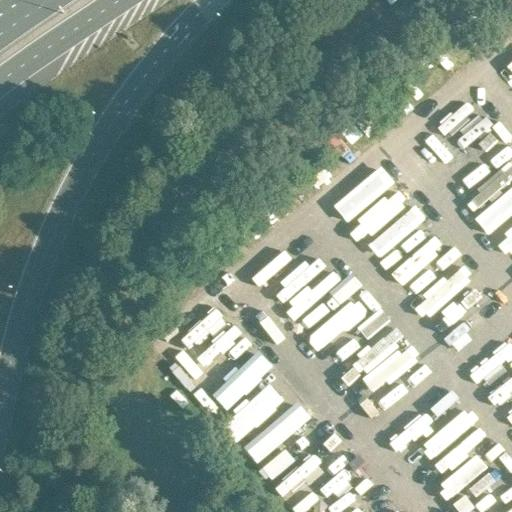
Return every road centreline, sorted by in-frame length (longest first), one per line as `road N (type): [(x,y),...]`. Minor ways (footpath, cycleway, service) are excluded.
road 1 (secondary): [(0,414),(27,305),(84,168),(146,72),(215,0)]
road 2 (secondary): [(0,81),(116,0)]
